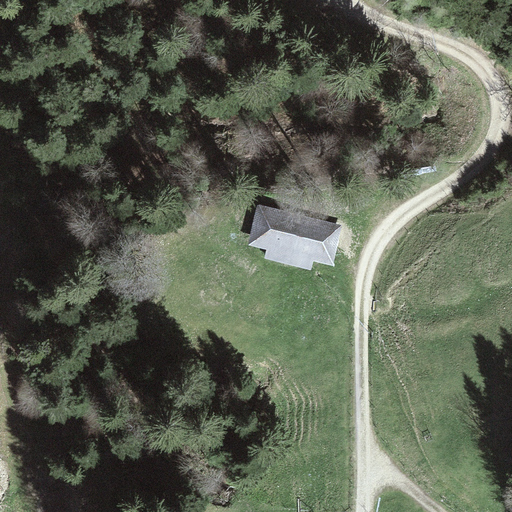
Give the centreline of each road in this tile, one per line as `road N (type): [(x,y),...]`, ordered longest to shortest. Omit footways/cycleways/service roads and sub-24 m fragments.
road 1 (track): [(344,0),(477,62),(500,102),(486,153),(396,221),(364,275),(363,511)]
road 2 (track): [(40,511),(0,349)]
